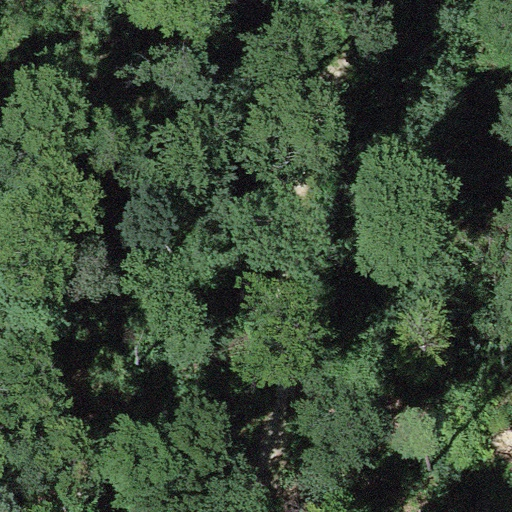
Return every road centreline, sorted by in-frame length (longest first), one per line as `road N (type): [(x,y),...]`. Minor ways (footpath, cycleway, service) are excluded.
road 1 (track): [(383,0),(263,467),(232,511)]
road 2 (track): [(368,35),(511,63)]
